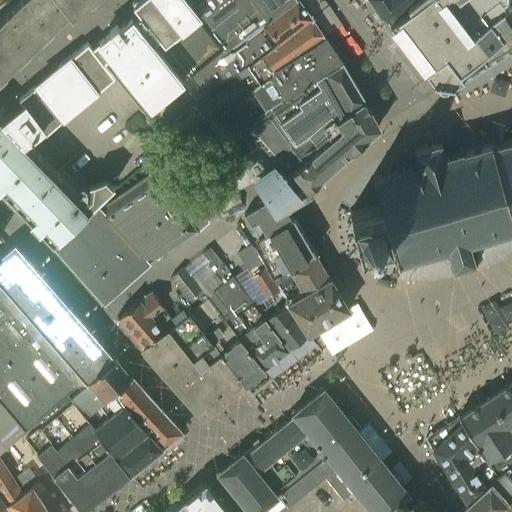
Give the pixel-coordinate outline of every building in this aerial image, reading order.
[(21,0),(0,20),(0,85),(8,78),(6,76),(16,66),(18,68),(31,56),(29,54),(40,44),(42,46),(54,33),(52,31),(60,24),(69,16),(71,18),(84,8),(94,4),(96,0),(21,0)] [(183,0),(226,52),(291,0),(183,0)] [(291,0),(226,52),(239,69),(311,16),(309,14),(299,0),(291,0)] [(305,0),(310,9),(324,2),(323,0),(305,0)] [(371,0),(387,21),(413,0),(371,0)] [(511,0),(413,0),(387,21),(432,79),(433,81),(449,83),(451,84),(511,46),(511,0)] [(312,18),(311,16),(239,69),(253,89),(260,82),(270,75),(324,36),(312,18)] [(324,36),(270,75),(286,97),(287,96),(341,61),(326,39),(324,36)] [(341,61),(287,96),(296,109),(279,121),(293,141),(291,143),(303,158),(367,104),(341,61)] [(216,94),(225,107),(243,95),(234,81),(216,94)] [(367,104),(303,158),(286,174),(291,180),(295,176),(301,182),(308,188),(318,180),(318,179),(376,129),(378,123),(367,104)] [(0,190),(1,192),(1,191),(5,195),(5,196),(6,197),(7,197),(11,201),(10,202),(12,204),(13,203),(17,207),(16,207),(21,212),(25,216),(26,218),(27,218),(31,221),(30,222),(32,224),(33,224),(37,227),(36,228),(41,233),(45,236),(45,237),(46,239),(47,238),(51,242),(50,243),(51,244),(52,245),(54,244),(95,203),(114,185),(113,183),(112,185),(104,177),(92,182),(91,196),(90,197),(86,201),(47,161),(27,139),(5,117),(0,111),(0,190)] [(386,237),(389,237),(396,261),(395,265),(398,266),(400,262),(406,260),(412,258),(413,263),(417,262),(415,257),(427,254),(429,259),(432,258),(431,253),(447,248),(451,264),(449,269),(452,270),(455,266),(462,263),(470,260),(476,264),(481,255),(480,251),(476,248),(472,251),(469,243),(485,238),(487,243),(490,242),(488,236),(511,228),(511,138),(494,144),(494,141),(492,140),(489,143),(463,151),(461,145),(458,146),(459,150),(444,155),(440,143),(442,140),(439,138),(438,141),(416,147),(413,146),(411,149),(414,150),(418,163),(406,166),(404,162),(401,163),(402,167),(391,170),(390,166),(386,167),(388,172),(373,176),(372,178),(380,202),(349,211),(354,229),(358,245),(375,240),(375,242),(380,244),(385,243),(386,237)] [(99,207),(55,246),(54,247),(103,302),(149,262),(197,229),(198,230),(208,222),(186,196),(192,188),(174,156),(159,166),(150,172),(99,207)] [(216,179),(213,173),(198,182),(220,219),(241,206),(259,236),(291,216),(286,208),(312,192),(308,188),(301,182),(291,187),(283,178),(284,177),(271,163),(264,168),(256,157),(216,179)] [(272,259),(263,264),(250,244),(237,253),(265,296),(269,294),(274,301),(260,311),(265,317),(266,318),(287,301),(291,306),(304,298),(289,273),(317,257),(293,216),(291,216),(259,236),(258,236),(272,259)] [(0,402),(24,431),(66,394),(69,397),(85,385),(115,359),(94,335),(14,243),(9,247),(0,254),(0,402)] [(329,277),(317,257),(289,273),(304,298),(291,306),(308,332),(348,308),(330,276),(329,277)] [(192,278),(207,297),(240,337),(265,317),(260,311),(221,261),(212,269),(210,265),(192,278)] [(207,297),(192,278),(183,266),(170,276),(194,307),(207,297)] [(140,299),(118,315),(117,317),(142,345),(175,322),(151,291),(140,299)] [(175,322),(142,345),(202,414),(224,396),(240,384),(259,369),(263,367),(240,337),(207,297),(194,307),(175,322)] [(287,301),(266,318),(288,347),(308,333),(308,332),(291,306),(287,301)] [(288,347),(266,318),(265,317),(240,337),(263,367),(288,347)] [(115,359),(85,385),(99,403),(115,390),(131,377),(115,359)] [(181,431),(131,377),(115,390),(126,403),(151,434),(162,446),(181,431)] [(511,380),(457,416),(495,475),(511,463),(511,380)] [(399,481),(401,479),(397,474),(393,469),(391,471),(381,458),(391,450),(368,423),(358,430),(357,429),(360,427),(355,422),(351,417),(350,416),(348,418),(347,416),(355,409),(356,407),(336,382),(333,382),(325,389),(323,386),(292,411),(294,415),(285,422),(283,420),(277,426),(278,428),(244,455),(242,452),(217,472),(249,511),(255,511),(256,511),(255,511),(275,511),(285,504),(277,495),(327,455),(354,488),(372,511),(388,511),(410,495),(399,481)] [(66,394),(24,431),(21,433),(23,435),(53,474),(81,510),(126,475),(116,462),(91,430),(126,403),(115,390),(99,403),(85,385),(69,397),(66,394)] [(0,402),(0,455),(23,435),(21,433),(24,431),(0,402)] [(151,434),(126,403),(91,430),(116,462),(151,434)] [(495,475),(457,416),(424,437),(443,466),(444,468),(467,503),(495,475)] [(151,434),(116,462),(126,475),(162,446),(151,434)] [(327,455),(277,495),(285,504),(286,506),(324,475),(342,498),(354,488),(327,455)] [(32,487),(24,492),(0,457),(0,494),(12,511),(49,511),(42,501),(32,487)] [(511,463),(495,475),(467,503),(464,506),(469,511),(496,511),(508,502),(511,498),(511,463)] [(229,511),(205,482),(166,511),(229,511)] [(0,511),(12,511),(0,494),(0,511)] [(511,511),(511,506),(508,502),(496,511),(511,511)]
